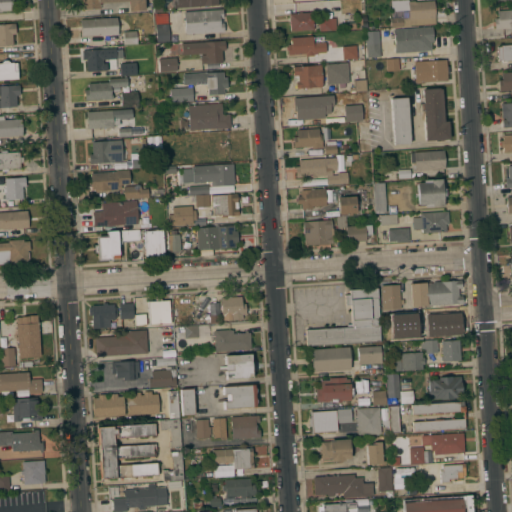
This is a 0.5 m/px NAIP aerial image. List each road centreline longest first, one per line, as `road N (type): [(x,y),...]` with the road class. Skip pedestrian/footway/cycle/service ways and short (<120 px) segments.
road 1 (residential): [(84,511),(46,0)]
road 2 (residential): [(290,511),(255,0)]
road 3 (residential): [(495,511),(462,0)]
road 4 (residential): [(479,255),(0,285)]
